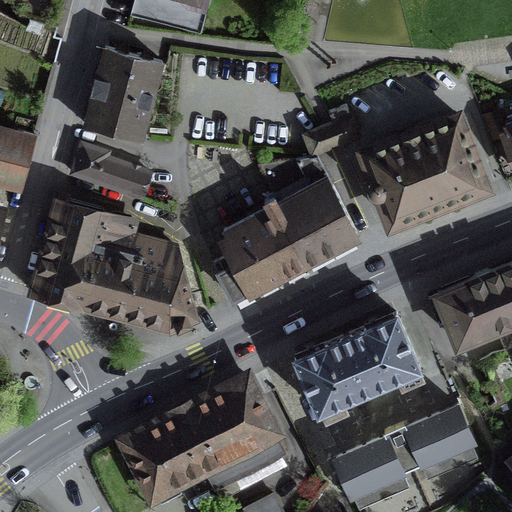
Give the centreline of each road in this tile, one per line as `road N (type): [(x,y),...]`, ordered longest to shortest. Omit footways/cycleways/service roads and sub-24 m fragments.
road 1 (primary): [(94,407),(511,219)]
road 2 (residential): [(90,0),(4,307)]
road 3 (residential): [(4,307),(53,335),(94,407)]
